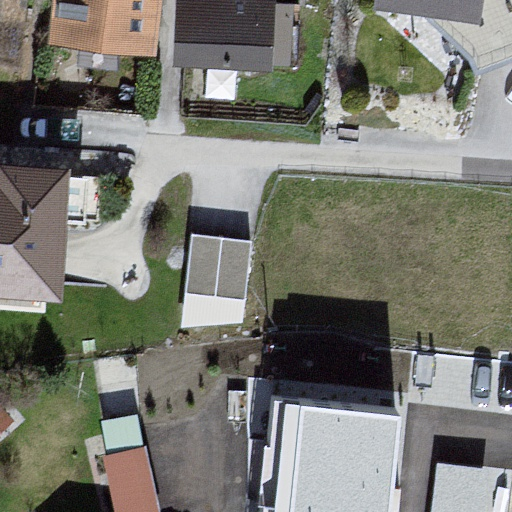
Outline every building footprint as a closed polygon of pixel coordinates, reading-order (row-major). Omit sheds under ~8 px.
[(138,0),(35,0),(32,40),(129,51),(138,0)] [(254,0),(160,0),(153,63),(251,70),(254,0)] [(458,16),(460,0),(356,0),(356,5),(458,16)] [(0,296),(42,300),(53,169),(0,160),(0,296)] [(187,223),(184,312),(243,315),(247,225),(187,223)] [(103,442),(116,511),(138,511),(158,508),(144,435),(103,442)] [(351,511),(357,446),(283,439),(276,511),(351,511)]
